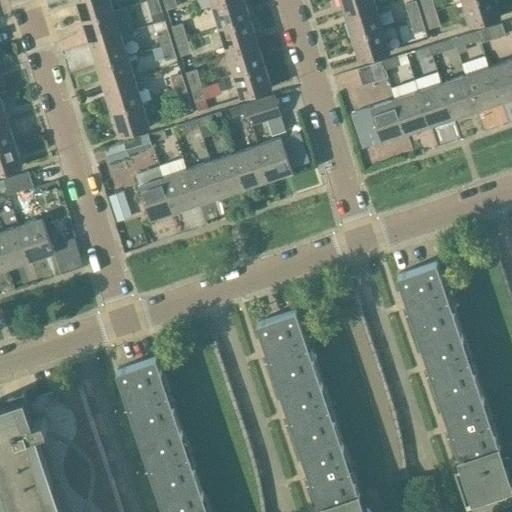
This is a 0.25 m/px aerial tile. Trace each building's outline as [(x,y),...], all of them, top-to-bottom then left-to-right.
[(110,0),(77,0),(83,19),(114,9),(110,0)] [(163,10),(159,0),(146,0),(151,13),(163,10)] [(163,0),(166,9),(177,5),(175,0),(163,0)] [(244,0),(223,0),(212,4),(219,26),(250,17),(244,0)] [(341,0),(345,12),(376,3),(374,0),(341,0)] [(416,0),(413,0),(405,3),(410,18),(421,14),(416,0)] [(432,0),(420,0),(425,13),(436,9),(432,0)] [(502,14),(496,0),(464,0),(463,1),(470,24),(502,14)] [(383,26),(376,3),(345,12),(353,35),(383,26)] [(114,9),(83,19),(91,42),(121,32),(114,9)] [(440,24),(436,9),(425,13),(429,27),(440,24)] [(425,28),(421,14),(410,18),(414,32),(425,28)] [(257,40),(250,17),(219,26),(226,49),(257,40)] [(182,22),(171,25),(176,40),(187,36),(182,22)] [(502,22),(477,29),(480,38),(481,41),(482,41),(492,38),(505,33),(502,22)] [(167,26),(156,30),(161,45),(172,41),(167,26)] [(390,50),(383,26),(353,35),(360,59),(390,50)] [(477,29),(453,37),(456,46),(465,43),(472,41),(480,38),(477,29)] [(128,55),(121,32),(91,42),(98,64),(128,55)] [(180,55),(192,51),(187,36),(176,40),(180,55)] [(456,46),(453,37),(429,44),(432,53),(456,46)] [(264,63),(257,40),(226,49),(233,72),(264,63)] [(172,41),(161,45),(165,59),(176,56),(172,41)] [(415,49),(417,58),(432,53),(429,44),(415,49)] [(385,68),(386,68),(400,63),(398,54),(382,59),(385,68)] [(128,55),(98,64),(105,87),(135,78),(128,55)] [(511,57),(489,66),(500,100),(511,95),(511,57)] [(359,66),(364,84),(389,76),(386,68),(385,68),(382,59),(359,66)] [(241,96),(271,86),(264,63),(233,72),(241,96)] [(489,66),(466,73),(477,108),(500,100),(489,66)] [(197,67),(185,71),(190,86),(201,82),(197,67)] [(182,72),(170,76),(175,90),(186,87),(182,72)] [(477,108),(466,73),(442,81),(454,115),(477,108)] [(143,100),(135,78),(105,87),(112,110),(143,100)] [(442,81),(419,89),(431,123),(454,115),(442,81)] [(206,97),(201,82),(190,86),(195,101),(206,97)] [(180,105),(191,102),(186,87),(175,90),(180,105)] [(431,123),(419,89),(395,97),(407,131),(431,123)] [(247,111),(251,123),(281,113),(275,93),(268,95),(244,102),(247,111)] [(371,105),(383,139),(407,131),(395,97),(371,105)] [(143,100),(112,110),(120,134),(122,133),(150,124),(147,114),(143,100)] [(244,102),(229,107),(232,116),(247,111),(244,102)] [(212,112),(196,117),(199,126),(214,122),(212,112)] [(182,122),(184,131),(199,126),(196,117),(182,122)] [(8,118),(0,120),(0,145),(15,141),(8,118)] [(164,127),(149,132),(152,141),(167,136),(164,127)] [(152,144),(151,141),(152,141),(149,132),(124,140),(128,152),(132,151),(135,158),(145,155),(142,148),(152,144)] [(282,136),(258,144),(269,178),(294,170),(292,165),(283,137),(282,136)] [(0,171),(22,165),(15,141),(0,145),(0,171)] [(234,152),(245,186),(269,178),(258,144),(234,152)] [(234,152),(211,160),(222,194),(245,186),(234,152)] [(211,160),(188,168),(199,202),(222,194),(211,160)] [(188,168),(163,176),(175,210),(199,202),(188,168)] [(33,185),(28,170),(4,178),(6,186),(8,193),(33,185)] [(139,184),(151,218),(175,210),(163,176),(139,184)] [(42,216),(19,224),(30,259),(54,251),(42,216)] [(30,259),(19,224),(0,230),(0,248),(6,267),(30,259)] [(485,499),(487,503),(507,496),(506,491),(511,489),(511,451),(511,448),(509,449),(510,449),(502,452),(499,446),(500,445),(492,420),(495,418),(491,407),(487,408),(471,359),(474,357),(470,345),(467,347),(449,297),(453,295),(449,284),(445,286),(436,260),(398,273),(461,459),(463,458),(465,465),(457,467),(456,467),(455,467),(468,505),(485,499)] [(296,307),(277,314),(257,321),(321,506),(322,506),(324,511),(375,511),(370,496),(369,496),(369,497),(361,500),(359,493),(350,467),(354,466),(350,454),(346,456),(330,406),(333,405),(329,393),(326,395),(309,345),(312,344),(308,332),(305,333),(296,307)] [(213,511),(211,502),(207,503),(190,454),(194,453),(190,441),(186,442),(169,393),(172,392),(168,379),(165,381),(156,355),(117,368),(166,511),(213,511)] [(0,407),(0,511),(124,511),(119,495),(81,380),(0,407)]
